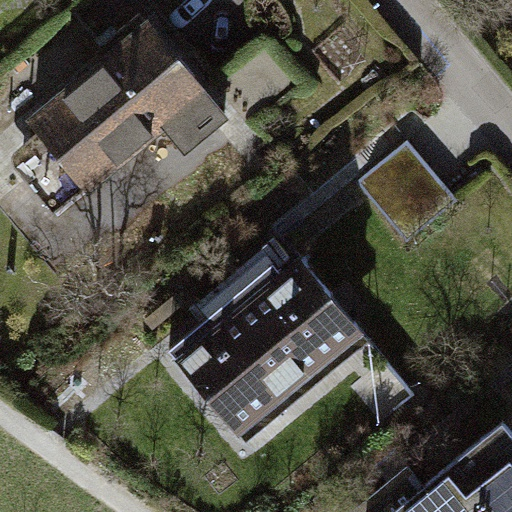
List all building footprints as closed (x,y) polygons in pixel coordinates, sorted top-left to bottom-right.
[(28,119),(51,147),(20,171),(51,210),(161,123),(181,148),(223,116),(140,13),(104,42),(112,52),(28,119)] [(265,32),(218,72),(257,120),(305,80),(265,32)] [(407,140),(355,184),(406,243),(458,199),(407,140)] [(267,262),(169,345),(248,439),(285,407),(275,395),(357,326),(299,258),(278,275),(267,262)] [(387,415),(417,375),(371,341),(341,380),(387,415)] [(387,480),(347,511),(511,511),(511,430),(502,417),(401,498),(387,480)]
